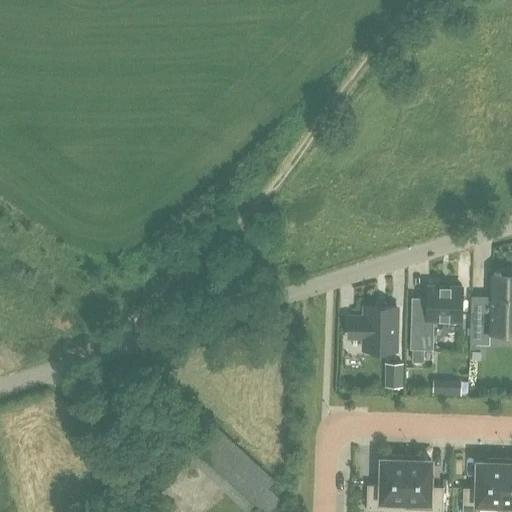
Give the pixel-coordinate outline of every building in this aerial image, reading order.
[(491,287),(490,333),(511,333),(511,273),(491,273),(491,272),(490,287),(491,287)] [(411,296),(410,348),(432,348),(433,320),(462,320),(462,285),(426,284),(426,297),(411,296)] [(394,302),(365,301),(365,313),(348,313),(348,333),(365,333),(365,348),(394,349),(394,302)] [(471,345),(471,343),(475,343),(475,345),(483,346),(484,321),(470,321),(470,345),(471,345)] [(401,386),(401,360),(388,360),(388,385),(401,386)] [(459,381),(450,381),(450,394),(459,394),(459,381)] [(425,421),(425,410),(407,409),(406,420),(425,421)] [(367,510),(405,511),(406,458),(381,458),(380,484),(367,484),(367,510)] [(406,458),(405,511),(434,511),(442,511),(443,486),(430,486),(431,459),(406,458)] [(477,511),(477,504),(500,504),(501,504),(502,458),(487,458),(487,461),(477,461),(476,487),(464,487),(462,511),(477,511)] [(501,504),(500,504),(499,511),(511,511),(511,458),(502,458),(501,504)]
